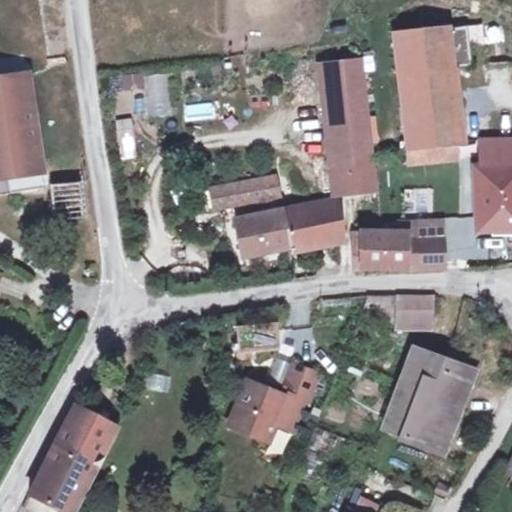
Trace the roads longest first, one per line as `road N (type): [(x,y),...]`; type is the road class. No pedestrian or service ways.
road 1 (tertiary): [(511,287),(420,283),(118,307)]
road 2 (tertiary): [(118,307),(75,0)]
road 3 (tertiary): [(0,510),(118,307)]
